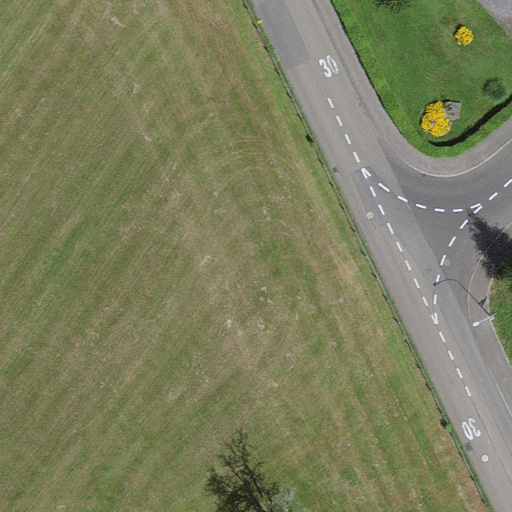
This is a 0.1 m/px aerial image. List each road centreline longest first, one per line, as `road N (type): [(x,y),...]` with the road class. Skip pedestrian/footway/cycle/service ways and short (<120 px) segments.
road 1 (residential): [(283,0),(410,260)]
road 2 (residential): [(410,260),(511,473)]
road 3 (residential): [(410,260),(511,172)]
